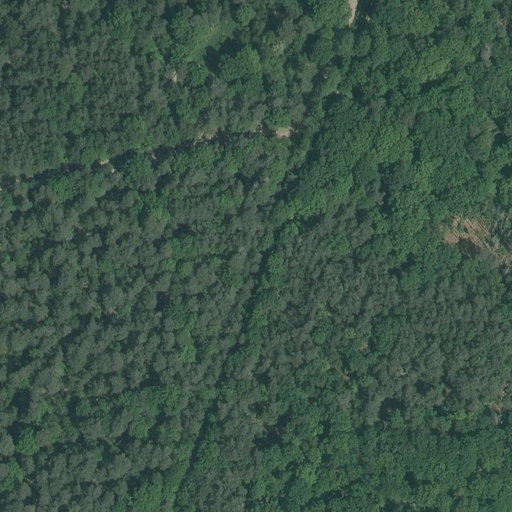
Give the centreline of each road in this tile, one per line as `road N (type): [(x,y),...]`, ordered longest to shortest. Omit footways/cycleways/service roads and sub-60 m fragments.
road 1 (track): [(486,0),(442,270),(358,437),(327,464),(190,459)]
road 2 (unknown): [(0,191),(305,122),(362,0)]
road 3 (track): [(377,0),(302,191),(511,190)]
road 4 (track): [(302,191),(171,511)]
